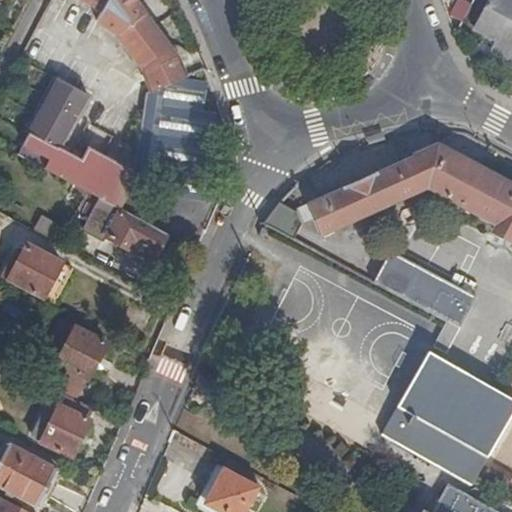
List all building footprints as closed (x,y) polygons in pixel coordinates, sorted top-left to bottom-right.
[(110,0),(85,0),(105,10),(110,0)] [(157,92),(188,77),(170,46),(136,0),(110,0),(105,10),(99,22),(118,35),(141,65),(157,92)] [(489,56),(501,63),(511,42),(511,0),(488,0),(472,31),(495,44),(489,56)] [(91,36),(111,48),(118,35),(99,22),(91,36)] [(511,42),(501,63),(511,68),(511,42)] [(60,76),(18,153),(25,156),(67,80),(60,76)] [(211,79),(188,77),(157,92),(144,98),(136,171),(134,181),(152,183),(150,195),(213,200),(216,168),(215,106),(216,96),(209,95),(211,79)] [(67,80),(25,156),(58,174),(69,151),(57,144),(87,90),(67,80)] [(69,151),(58,174),(95,194),(122,208),(134,186),(134,181),(136,171),(86,144),(79,156),(69,151)] [(511,185),(433,144),(305,201),(313,217),(321,232),(423,186),(496,226),(494,229),(511,238),(511,185)] [(134,186),(122,208),(140,218),(153,196),(150,195),(134,186)] [(155,254),(166,232),(140,218),(122,208),(95,194),(79,226),(102,239),(105,235),(135,251),(138,245),(155,254)] [(275,197),(260,223),(290,238),(300,223),(294,207),(275,197)] [(313,217),(305,201),(294,207),(300,223),(313,217)] [(17,264),(29,243),(22,240),(11,260),(17,264)] [(17,264),(9,277),(43,295),(62,261),(29,243),(17,264)] [(408,300),(426,267),(389,246),(371,281),(408,300)] [(3,274),(9,277),(17,264),(11,260),(3,274)] [(73,267),(62,261),(43,295),(54,301),(73,267)] [(473,291),(426,267),(408,300),(444,319),(453,323),(455,325),(473,291)] [(64,350),(58,360),(89,377),(107,343),(59,318),(47,340),(64,350)] [(440,346),(453,323),(444,319),(433,342),(440,346)] [(377,434),(446,471),(450,462),(475,475),(511,406),(511,397),(424,351),(377,434)] [(89,377),(58,360),(47,383),(72,396),(78,399),(89,377)] [(88,416),(93,407),(78,399),(72,396),(67,405),(59,401),(41,437),(74,454),(92,418),(88,416)] [(52,474),(56,467),(8,444),(0,460),(0,491),(34,509),(43,491),(52,474)] [(450,462),(446,471),(470,484),(475,475),(450,462)] [(212,488),(222,470),(213,465),(190,507),(199,511),(216,511),(209,508),(203,505),(212,488)] [(243,511),(257,489),(222,470),(212,488),(217,492),(209,508),(216,511),(243,511)] [(58,478),(52,474),(43,491),(50,495),(58,478)] [(497,511),(443,483),(427,511),(425,511),(416,507),(413,511),(497,511)] [(217,492),(212,488),(203,505),(209,508),(217,492)] [(0,511),(32,511),(1,495),(0,496),(0,511)]
